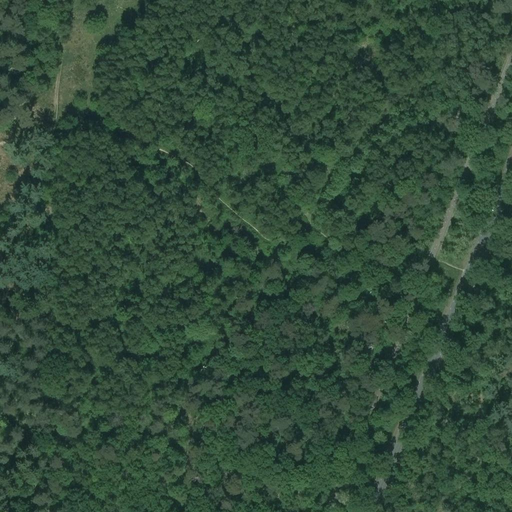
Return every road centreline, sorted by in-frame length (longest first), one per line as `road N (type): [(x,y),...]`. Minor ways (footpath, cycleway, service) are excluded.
road 1 (track): [(38,486),(56,436),(50,262),(60,57),(51,0)]
road 2 (secondary): [(371,511),(511,170)]
